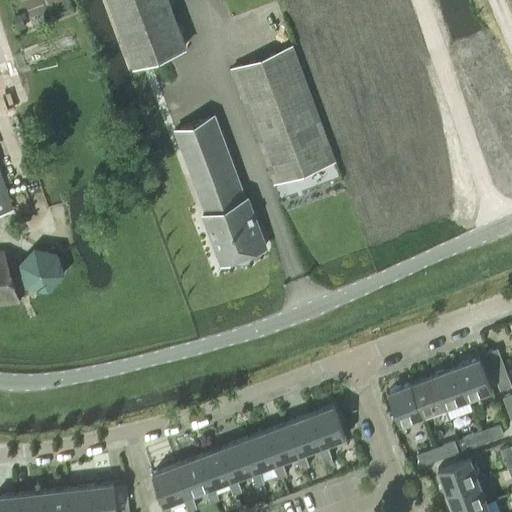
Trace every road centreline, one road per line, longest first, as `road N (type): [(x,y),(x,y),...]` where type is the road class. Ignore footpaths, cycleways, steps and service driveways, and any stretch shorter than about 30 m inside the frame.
road 1 (tertiary): [(511,221),(245,334),(98,372),(0,381)]
road 2 (track): [(105,0),(130,68),(145,63),(220,267),(279,245)]
road 3 (residential): [(353,359),(120,434),(0,455)]
road 4 (residential): [(353,359),(511,300)]
road 5 (residential): [(409,511),(353,359)]
road 6 (track): [(277,33),(210,58),(189,0)]
